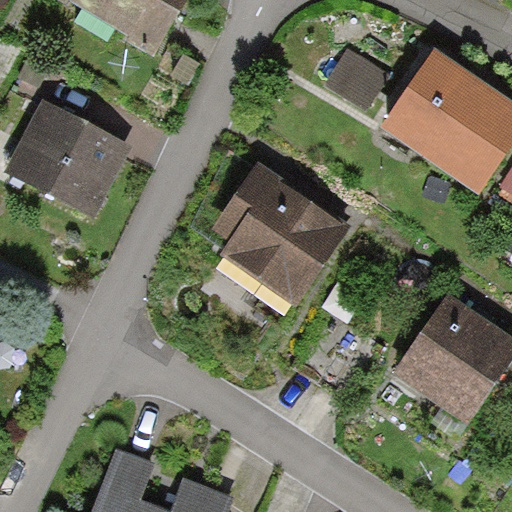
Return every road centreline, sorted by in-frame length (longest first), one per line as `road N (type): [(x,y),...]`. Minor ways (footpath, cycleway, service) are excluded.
road 1 (residential): [(95,325),(264,0)]
road 2 (residential): [(369,511),(95,325)]
road 3 (residential): [(2,511),(95,325)]
